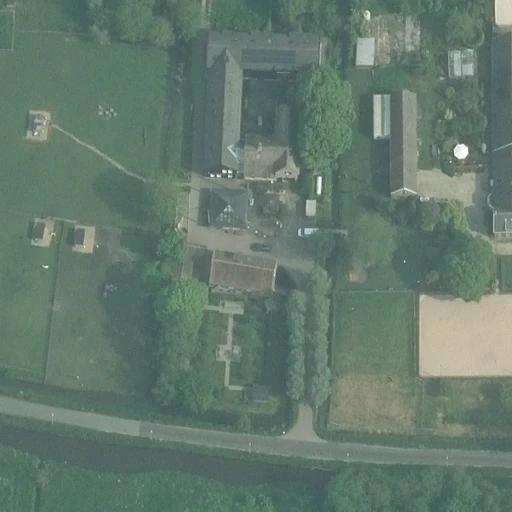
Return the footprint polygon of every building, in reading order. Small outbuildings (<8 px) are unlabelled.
[(208,41),(206,77),(210,77),(206,178),(236,180),(236,177),(244,178),(244,181),(297,183),(297,179),(300,117),(278,116),(277,142),(245,141),(245,144),(238,144),(240,79),(318,82),(320,45),(208,41)] [(358,67),(375,67),(375,41),(358,41),(358,67)] [(511,45),(491,45),(493,157),(511,156),(511,215),(493,216),(493,240),(511,239),(511,45)] [(449,54),(450,78),(476,78),(475,54),(449,54)] [(390,101),(373,101),(373,141),(390,141),(391,200),(416,200),(415,160),(415,101),(390,101)] [(312,151),(311,171),(328,172),(328,151),(312,151)] [(493,212),(493,216),(511,215),(511,156),(493,157),(493,201),(488,201),(488,212),(493,212)] [(250,193),(211,192),(210,230),(249,231),(250,193)] [(279,212),(280,198),(266,197),(265,212),(279,212)] [(171,286),(184,288),(190,252),(177,250),(171,286)] [(271,298),(277,267),(214,256),(209,288),(271,298)]
